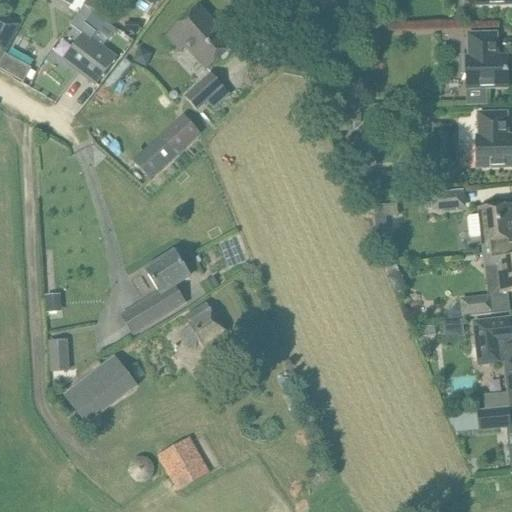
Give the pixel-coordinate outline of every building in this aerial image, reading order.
[(74,0),(70,9),(78,14),(83,6),(86,0),(74,0)] [(141,0),(153,8),(157,0),(86,0),(83,6),(99,17),(110,0),(141,0)] [(83,36),(64,61),(96,86),(115,61),(101,50),(115,32),(85,8),(71,27),(83,36)] [(199,8),(184,22),(167,37),(181,52),(186,47),(207,71),(234,47),(199,8)] [(19,24),(0,14),(0,51),(3,53),(19,24)] [(139,32),(139,24),(126,23),(126,31),(139,32)] [(328,32),(310,51),(322,62),(340,43),(328,32)] [(508,89),(507,57),(497,57),(497,34),(467,35),(467,56),(466,56),(459,56),(460,75),(466,75),(467,90),(508,89)] [(0,69),(23,82),(31,69),(7,56),(0,67),(0,69)] [(186,98),(197,110),(222,88),(211,75),(186,98)] [(476,135),(477,170),(511,168),(511,135),(508,136),(507,113),(477,114),(478,135),(476,135)] [(161,138),(134,162),(150,180),(199,135),(186,120),(163,141),(161,138)] [(432,194),(434,210),(463,207),(461,191),(432,194)] [(511,205),(478,209),(479,216),(469,217),(467,219),(469,236),(471,238),(482,237),(484,255),(511,252),(511,205)] [(511,293),(511,252),(484,255),(485,268),(500,266),(503,294),(511,293)] [(172,312),(185,304),(174,287),(189,277),(175,254),(146,271),(158,292),(120,316),(133,337),(172,312)] [(399,273),(388,278),(395,295),(407,290),(399,273)] [(61,296),(46,297),(47,315),(63,314),(61,296)] [(461,305),(450,320),(494,315),(492,297),(460,300),(461,305)] [(206,305),(184,320),(207,355),(229,341),(206,305)] [(510,320),(473,324),(478,367),(504,364),(507,394),(510,394),(511,393),(511,347),(511,348),(508,321),(510,321),(510,320)] [(463,322),(443,324),(445,340),(464,338),(463,322)] [(434,327),(421,329),(422,338),(435,336),(434,327)] [(68,353),(49,354),(50,370),(69,369),(68,353)] [(77,386),(63,397),(87,428),(101,417),(77,386)] [(461,428),(479,426),(480,431),(510,428),(508,409),(459,414),(461,428)] [(190,438),(158,458),(179,492),(212,473),(190,438)]
